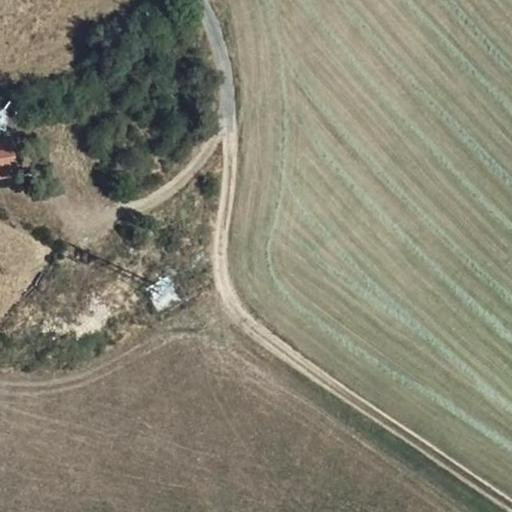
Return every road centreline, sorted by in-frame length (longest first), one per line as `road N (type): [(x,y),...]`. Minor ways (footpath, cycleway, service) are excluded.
road 1 (track): [(230,131),(225,271),(233,303),(299,361),(511,505)]
road 2 (track): [(230,131),(187,181),(81,231)]
road 3 (unclassified): [(200,0),(225,68),(230,131)]
